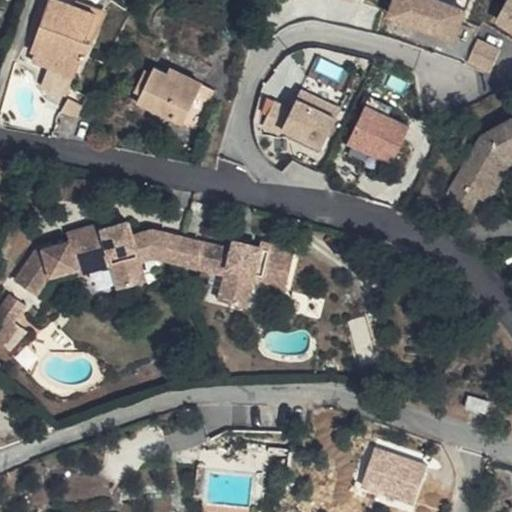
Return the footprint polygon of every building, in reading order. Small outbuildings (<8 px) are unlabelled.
[(70,0),(49,0),(32,48),(39,50),(36,58),(77,73),(84,54),(91,56),(97,39),(91,37),(101,11),(70,0)] [(472,8),(451,0),(397,0),(393,13),(460,39),(472,8)] [(511,0),(500,20),(511,26),(511,0)] [(505,47),(482,37),(472,60),(495,70),(505,47)] [(77,73),(53,64),(46,82),(70,91),(77,73)] [(167,83),(173,72),(159,66),(157,71),(150,68),(138,92),(147,96),(143,105),(186,125),(199,99),(167,83)] [(199,99),(206,85),(173,69),(173,72),(167,83),(199,99)] [(324,146),(344,105),(304,86),(294,105),(279,98),(266,126),(281,134),(285,127),(324,146)] [(412,123),(369,103),(351,141),(393,161),(412,123)] [(511,115),(495,128),(511,137),(511,115)] [(509,172),(511,170),(511,137),(495,128),(485,135),(450,194),(474,208),(482,195),(493,201),(509,172)] [(93,196),(59,190),(56,210),(90,215),(93,196)] [(115,235),(134,229),(131,221),(112,226),(115,235)] [(71,240),(79,267),(112,257),(115,264),(122,288),(149,280),(147,274),(144,262),(159,258),(186,264),(191,238),(154,231),(136,236),(134,229),(115,235),(112,226),(103,228),(101,224),(69,233),(71,240)] [(268,245),(258,243),(256,252),(240,248),(191,238),(186,264),(216,272),(234,276),(231,288),(228,302),(254,306),(261,281),(263,273),(299,281),(306,247),(270,239),(268,245)] [(256,252),(258,243),(250,241),(242,239),(240,248),(256,252)] [(51,275),(79,267),(71,240),(39,250),(17,278),(37,294),(51,275)] [(112,257),(79,267),(82,276),(115,264),(112,257)] [(163,270),(159,258),(144,262),(147,274),(163,270)] [(214,285),(231,288),(234,276),(216,272),(214,285)] [(297,289),(299,281),(263,273),(261,281),(297,289)] [(32,304),(18,293),(0,316),(0,339),(9,346),(17,335),(11,330),(32,304)]
